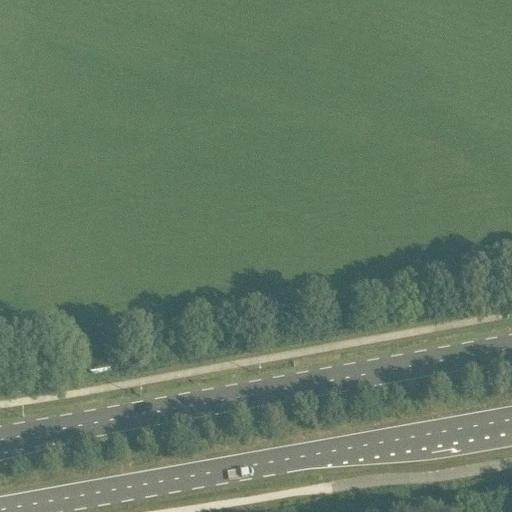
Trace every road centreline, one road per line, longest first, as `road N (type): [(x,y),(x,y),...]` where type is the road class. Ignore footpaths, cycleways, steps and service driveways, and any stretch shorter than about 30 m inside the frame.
road 1 (primary): [(511,348),(0,440)]
road 2 (primary): [(0,511),(511,421)]
